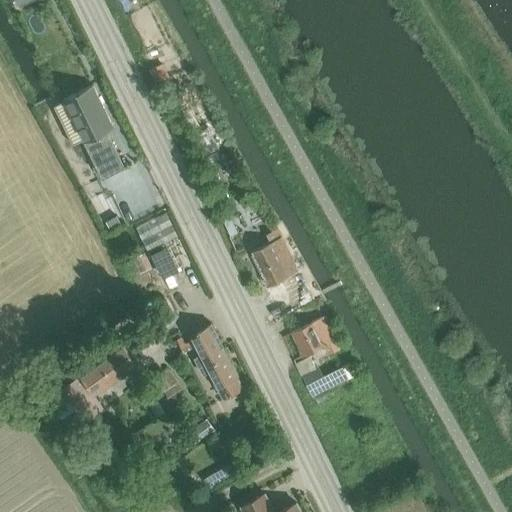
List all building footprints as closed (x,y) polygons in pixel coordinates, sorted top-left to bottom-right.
[(66,98),(57,103),(74,139),(84,135),(103,175),(126,164),(107,124),(114,121),(94,79),(64,94),(66,98)] [(264,208),(253,213),(263,233),(274,227),(264,208)] [(139,224),(150,248),(180,235),(169,210),(139,224)] [(275,231),(266,235),(270,243),(271,243),(279,239),(275,231)] [(267,286),(280,279),(285,289),(300,282),(279,239),(271,243),(270,243),(251,252),(267,286)] [(145,253),(133,258),(140,273),(152,267),(145,253)] [(291,332),(303,356),(326,345),(314,321),(291,332)] [(203,375),(209,372),(216,388),(218,387),(224,399),(243,389),(237,377),(238,377),(211,323),(189,334),(192,339),(185,343),(182,337),(177,340),(183,353),(196,347),(200,355),(194,358),(203,375)] [(93,394),(136,365),(124,346),(61,389),(83,422),(104,408),(93,394)] [(309,358),(294,366),(299,375),(300,377),(315,370),(309,358)] [(315,370),(300,377),(311,399),(326,392),(320,381),(315,370)] [(208,416),(182,439),(191,449),(216,426),(208,416)] [(228,465),(216,472),(221,482),(233,475),(228,465)] [(241,506),(244,511),(300,511),(296,503),(278,511),(274,511),(265,494),(249,502),(241,506)]
